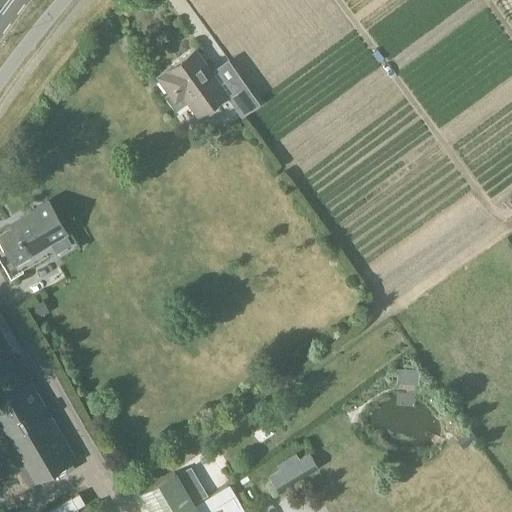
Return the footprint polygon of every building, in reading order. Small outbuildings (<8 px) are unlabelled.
[(156,76),(169,94),(177,88),(196,115),(227,94),(195,48),(156,76)] [(242,105),(253,97),(239,77),(228,85),(242,105)] [(0,232),(0,238),(14,262),(66,232),(47,200),(17,218),(19,221),(0,232)] [(73,458),(36,394),(45,388),(37,374),(27,379),(21,369),(29,365),(20,349),(21,349),(0,313),(0,471),(13,493),(54,469),(58,476),(74,467),(69,460),(73,458)] [(150,511),(199,511),(174,470),(138,491),(150,511)] [(94,511),(89,503),(74,511),(94,511)]
